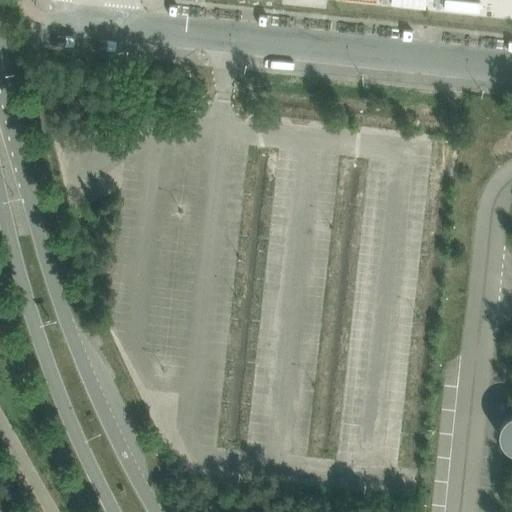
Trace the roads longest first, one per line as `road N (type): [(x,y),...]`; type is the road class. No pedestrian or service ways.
road 1 (secondary): [(156,511),(106,416),(46,258),(19,157),(0,11)]
road 2 (unclassified): [(511,69),(29,17)]
road 3 (secondary): [(0,196),(53,381),(112,511)]
